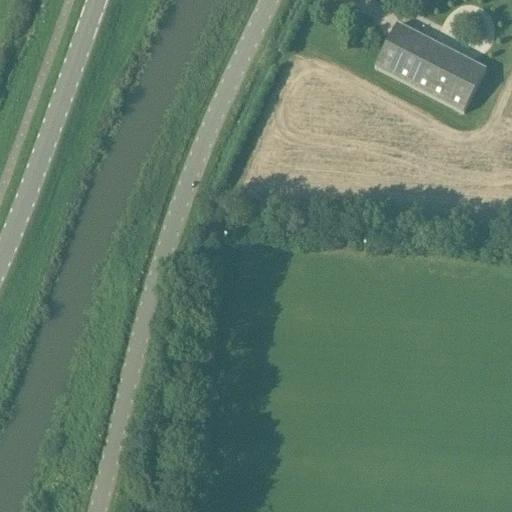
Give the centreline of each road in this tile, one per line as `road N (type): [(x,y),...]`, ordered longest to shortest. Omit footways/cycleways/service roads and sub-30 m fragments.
road 1 (tertiary): [(98,511),(171,228),(269,0)]
road 2 (tertiary): [(0,260),(92,0)]
